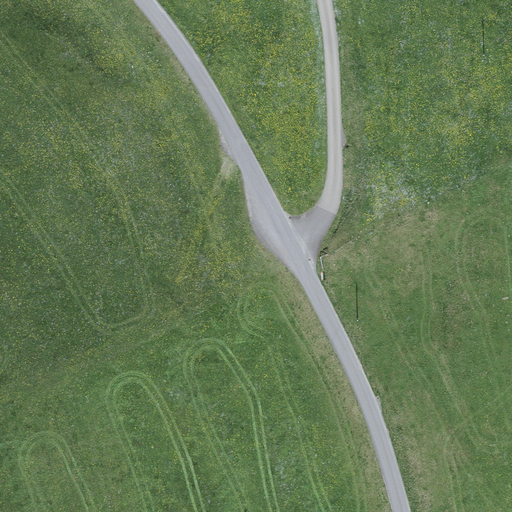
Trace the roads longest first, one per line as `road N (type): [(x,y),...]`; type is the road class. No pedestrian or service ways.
road 1 (unclassified): [(401,511),(377,426),(332,325),(226,120),(144,0)]
road 2 (track): [(323,0),(332,68),(331,195),(313,229),(290,245)]
